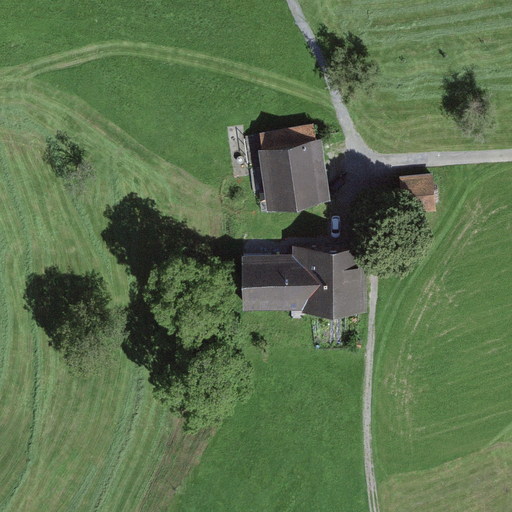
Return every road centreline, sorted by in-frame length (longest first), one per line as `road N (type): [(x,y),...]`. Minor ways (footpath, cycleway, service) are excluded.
road 1 (track): [(292,0),(361,163),(375,245),(366,396),(376,511)]
road 2 (track): [(511,155),(361,163)]
